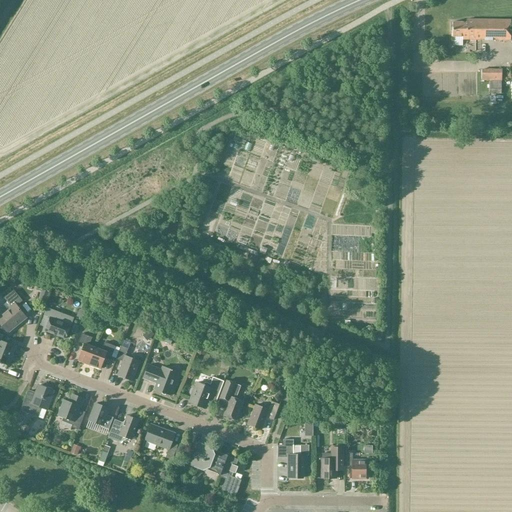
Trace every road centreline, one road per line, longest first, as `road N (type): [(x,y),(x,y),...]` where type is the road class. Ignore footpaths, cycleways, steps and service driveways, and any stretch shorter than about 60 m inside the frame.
road 1 (secondary): [(0,197),(361,0)]
road 2 (residential): [(266,501),(267,449),(34,361)]
road 3 (residential): [(386,502),(266,501)]
